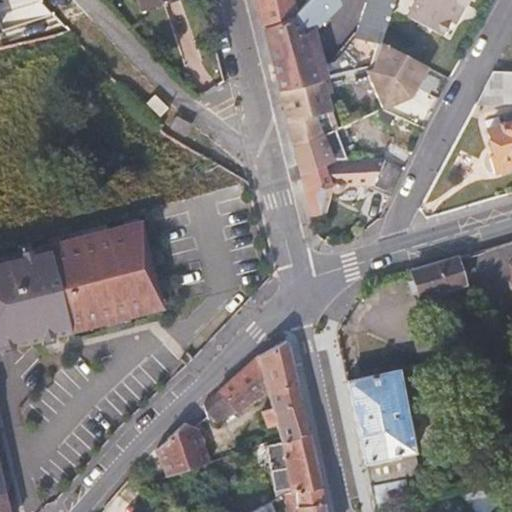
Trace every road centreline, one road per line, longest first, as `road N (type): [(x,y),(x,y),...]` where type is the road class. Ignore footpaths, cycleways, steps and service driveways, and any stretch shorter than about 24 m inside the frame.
road 1 (tertiary): [(298,296),(150,433),(80,511)]
road 2 (tertiary): [(298,296),(229,0)]
road 3 (residential): [(507,0),(393,231),(396,252)]
road 4 (tertiary): [(341,511),(298,296)]
road 5 (tertiary): [(511,218),(396,252)]
